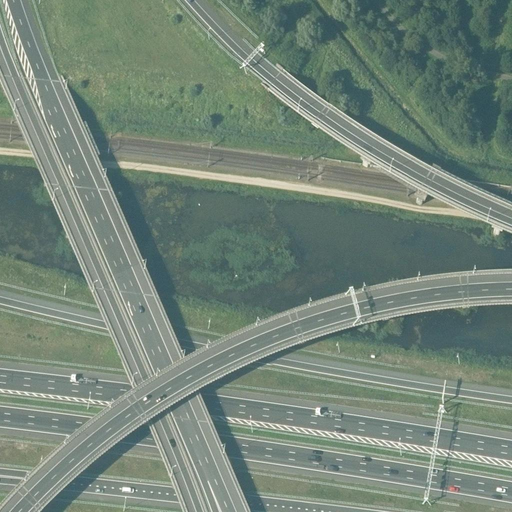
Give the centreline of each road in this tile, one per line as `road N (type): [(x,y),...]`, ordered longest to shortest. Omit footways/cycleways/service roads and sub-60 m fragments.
road 1 (motorway): [(511,301),(380,316),(246,361),(113,439),(31,511)]
road 2 (motorway): [(511,400),(205,348),(0,301)]
road 3 (motorway): [(0,418),(511,493)]
road 4 (motorway): [(511,449),(0,381)]
road 5 (motorway): [(0,42),(198,511)]
road 6 (motorway): [(204,470),(11,0)]
road 7 (track): [(418,206),(0,152)]
road 8 (motorway): [(511,228),(321,121),(189,0)]
road 9 (motorway): [(57,478),(357,511)]
